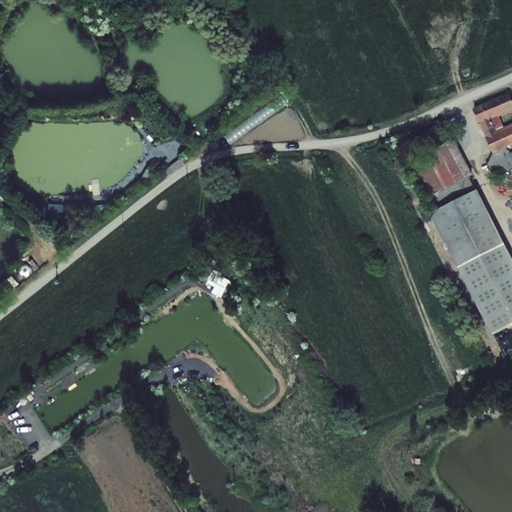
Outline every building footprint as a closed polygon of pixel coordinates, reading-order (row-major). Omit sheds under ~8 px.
[(484,155),(493,176),(511,168),(511,122),(504,126),(499,115),(511,109),(511,97),(509,91),(473,107),(492,152),(484,155)] [(464,178),(472,173),(448,125),(400,149),(425,197),(432,193),(464,178)] [(438,205),(469,189),(464,178),(432,193),(438,205)] [(429,210),(458,266),(506,242),(477,185),(469,189),(438,205),(429,210)] [(458,266),(491,332),(511,321),(511,253),(506,242),(458,266)] [(28,262),(34,270),(37,268),(31,260),(28,262)] [(17,279),(20,276),(23,277),(28,277),(30,274),(31,270),(29,267),(26,265),(23,264),(19,265),(17,268),(17,272),(18,275),(15,276),(17,279)] [(0,286),(7,295),(13,290),(4,279),(0,283),(0,286)]
